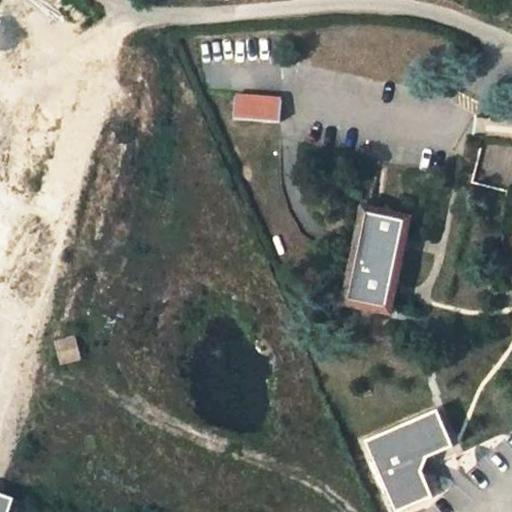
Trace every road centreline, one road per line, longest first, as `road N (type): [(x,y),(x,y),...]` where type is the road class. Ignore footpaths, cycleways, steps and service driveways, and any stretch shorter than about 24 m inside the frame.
road 1 (unclassified): [(511,42),(424,10),(374,4),(178,17),(129,14),(106,0)]
road 2 (track): [(126,408),(318,483),(348,511)]
